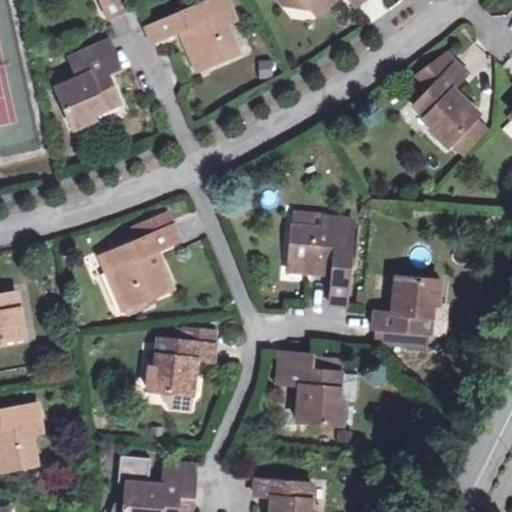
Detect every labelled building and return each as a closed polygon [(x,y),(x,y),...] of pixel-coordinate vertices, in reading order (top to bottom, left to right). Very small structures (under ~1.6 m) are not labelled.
[(93,0),(99,12),(115,6),(112,0),(93,0)] [(147,38),(171,29),(177,26),(184,37),(176,40),(183,56),(195,52),(201,65),(230,52),(217,22),(226,18),(217,0),(192,0),(140,22),(147,38)] [(347,0),(348,1),(349,0),(285,0),(292,1),(293,0),(304,0),(310,8),(321,0),(347,0)] [(177,26),(171,29),(176,40),(184,37),(177,26)] [(75,45),(81,59),(102,50),(95,38),(75,45)] [(107,48),(102,50),(81,59),(78,61),(83,72),(77,74),(75,72),(50,82),(67,122),(89,113),(86,107),(112,97),(102,75),(97,77),(94,71),(100,69),(114,64),(107,48)] [(444,48),(438,52),(448,62),(453,57),(444,48)] [(195,52),(183,56),(190,70),(201,65),(195,52)] [(451,94),(444,87),(461,72),(464,69),(453,57),(448,62),(438,52),(415,68),(428,81),(410,98),(429,119),(426,123),(442,140),(474,109),(456,90),(451,94)] [(449,83),(444,87),(451,94),(456,90),(449,83)] [(487,124),(474,109),(442,140),(456,154),(487,124)] [(109,264),(97,269),(113,306),(162,286),(151,258),(140,262),(136,252),(147,248),(168,239),(156,212),(125,225),(129,237),(102,248),(109,264)] [(284,218),(283,227),(313,230),(314,220),(284,218)] [(313,230),(283,227),(281,259),(293,260),(292,272),(311,274),(311,267),(324,268),(323,275),(322,302),(338,303),(346,222),(314,220),(313,230)] [(90,254),(97,269),(109,264),(102,248),(90,254)] [(151,258),(147,248),(136,252),(140,262),(151,258)] [(293,260),(281,259),(279,271),(292,272),(293,260)] [(388,276),(385,303),(392,303),(390,313),(384,312),(367,310),(366,328),(421,333),(424,305),(430,305),(432,280),(388,276)] [(0,338),(11,336),(1,291),(0,291),(0,338)] [(175,356),(182,358),(195,359),(199,331),(168,327),(166,339),(146,337),(142,365),(137,364),(134,390),(148,393),(156,407),(174,410),(181,367),(174,366),(175,356)] [(421,333),(366,328),(364,341),(420,347),(421,333)] [(282,384),(284,352),(271,351),(269,382),(282,384)] [(301,353),(284,352),(282,384),(290,385),(298,386),(297,395),(290,394),(288,419),(332,424),(332,401),(327,401),(329,371),(300,369),(301,353)] [(354,400),(355,378),(342,377),(342,400),(354,400)] [(298,386),(290,385),(290,394),(297,395),(298,386)] [(0,467),(28,462),(23,432),(33,430),(28,402),(0,407),(0,467)] [(148,461),(146,477),(178,480),(179,463),(148,461)] [(175,511),(178,480),(146,477),(145,486),(145,491),(136,490),(136,485),(108,483),(107,503),(97,502),(93,511),(175,511)] [(243,498),(260,500),(267,500),(266,509),(260,509),(259,511),(298,511),(301,485),(245,480),(243,498)]
